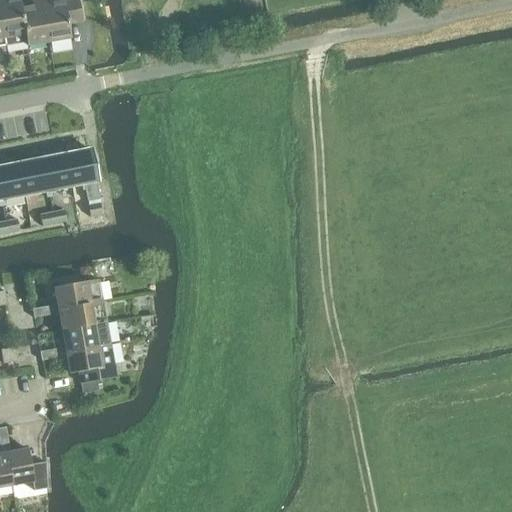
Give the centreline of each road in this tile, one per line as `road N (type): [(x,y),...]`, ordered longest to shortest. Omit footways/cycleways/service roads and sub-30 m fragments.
road 1 (track): [(370,511),(327,308),(312,40)]
road 2 (unclassified): [(94,84),(511,2)]
road 3 (residential): [(16,285),(36,403),(0,410)]
